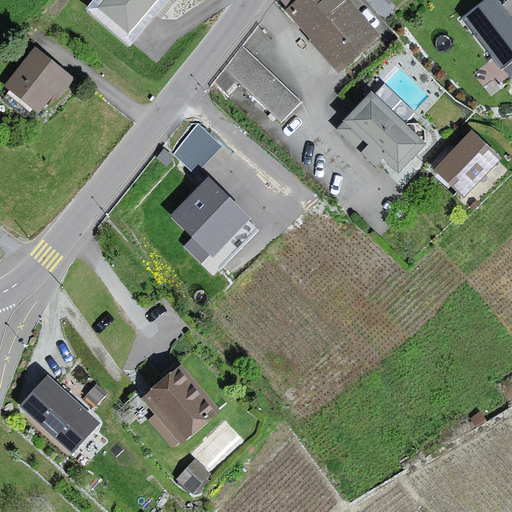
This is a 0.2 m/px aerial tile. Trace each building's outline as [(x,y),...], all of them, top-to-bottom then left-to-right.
[(96,0),(89,9),(127,41),(162,0),(96,0)] [(279,0),(289,9),(313,37),(341,68),(378,34),(365,20),(347,0),(279,0)] [(511,59),(511,21),(496,0),(489,0),(466,17),(503,66),(511,59)] [(299,101),(244,49),(226,68),(281,120),(299,101)] [(71,78),(38,52),(9,88),(40,112),(55,92),(58,95),(71,78)] [(425,143),(373,94),(340,129),(376,164),(384,156),(399,170),(425,143)] [(197,117),(171,144),(193,166),(220,139),(197,117)] [(499,157),(473,133),(439,169),(464,193),(499,157)] [(248,218),(209,180),(175,215),(214,252),(248,218)] [(178,367),(145,396),(161,414),(153,421),(174,445),(181,439),(182,440),(216,411),(178,367)] [(99,422),(51,378),(26,405),(74,449),(99,422)]
